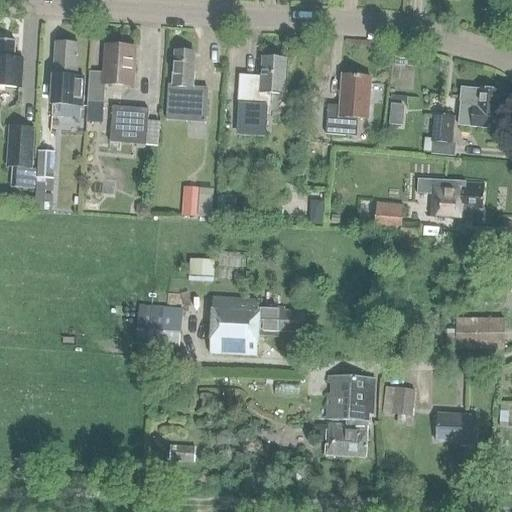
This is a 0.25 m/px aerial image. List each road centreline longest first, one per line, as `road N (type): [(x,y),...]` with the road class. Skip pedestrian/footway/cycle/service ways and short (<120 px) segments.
road 1 (tertiary): [(511,63),(373,26),(0,2)]
road 2 (track): [(0,495),(310,511)]
